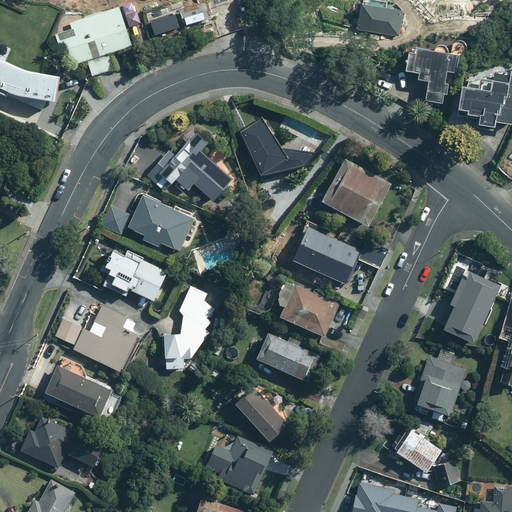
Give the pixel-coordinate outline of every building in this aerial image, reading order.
[(235,0),(227,0),(215,5),(221,18),(213,21),(220,38),(247,27),(235,0)] [(365,1),(360,28),(403,34),(407,8),(365,1)] [(71,25),(72,30),(57,35),(62,50),(68,48),(71,59),(75,57),(77,64),(133,46),(121,8),(71,25)] [(150,20),(155,35),(185,26),(180,11),(150,20)] [(426,99),(443,102),(448,70),(458,72),(461,54),(418,47),(417,52),(409,51),(406,69),(421,71),(419,79),(429,81),(426,99)] [(29,73),(0,60),(0,91),(57,101),(59,79),(29,73)] [(493,80),(491,92),(467,88),(464,108),(469,109),(469,113),(481,115),(480,124),(495,126),(496,120),(511,123),(511,71),(511,72),(510,83),(493,80)] [(263,114),(242,129),(264,171),(306,162),(315,150),(286,147),(263,114)] [(198,133),(177,156),(171,150),(148,174),(166,191),(177,178),(189,190),(196,182),(215,199),(234,179),(202,149),(208,142),(198,133)] [(369,226),(392,182),(347,159),(324,203),(369,226)] [(128,225),(145,233),(143,238),(161,246),(163,241),(182,250),(197,218),(143,193),(128,225)] [(132,214),(112,204),(101,226),(121,236),(132,214)] [(361,251),(308,226),(293,259),(345,284),(361,251)] [(128,295),(131,288),(155,299),(168,271),(143,259),(144,257),(128,250),(126,255),(115,250),(105,272),(109,274),(104,284),(128,295)] [(501,283),(469,270),(445,330),(477,343),(501,283)] [(341,303),(296,283),(281,317),(326,337),(341,303)] [(208,292),(191,285),(181,310),(182,333),(165,335),(167,368),(185,367),(211,332),(207,329),(212,321),(208,317),(216,309),(205,300),(208,292)] [(102,304),(98,314),(92,312),(74,349),(121,371),(139,333),(124,327),(129,317),(102,304)] [(74,349),(84,328),(64,319),(54,340),(74,349)] [(321,355),(269,332),(257,358),(310,381),(321,355)] [(227,347),(218,342),(212,354),(221,359),(227,347)] [(511,346),(502,382),(511,384),(511,346)] [(465,368),(428,355),(412,402),(449,415),(465,368)] [(113,389),(56,362),(43,390),(100,417),(113,389)] [(233,373),(217,363),(210,374),(225,384),(233,373)] [(270,440),(288,423),(254,388),(237,404),(270,440)] [(104,444),(38,414),(21,449),(59,467),(66,453),(94,465),(104,444)] [(427,471),(442,448),(410,428),(395,451),(427,471)] [(237,434),(230,450),(216,444),(206,466),(219,472),(217,477),(255,494),(266,470),(247,462),(256,442),(237,434)] [(462,480),(456,459),(435,465),(442,486),(462,480)] [(456,511),(462,496),(361,465),(347,509),(358,511),(371,511),(372,511),(385,511),(387,507),(401,511),(456,511)] [(52,478),(42,497),(37,494),(27,511),(66,511),(77,492),(52,478)] [(511,511),(511,485),(494,484),(493,502),(482,501),(480,511),(511,511)] [(247,511),(248,511),(204,497),(198,511),(247,511)]
